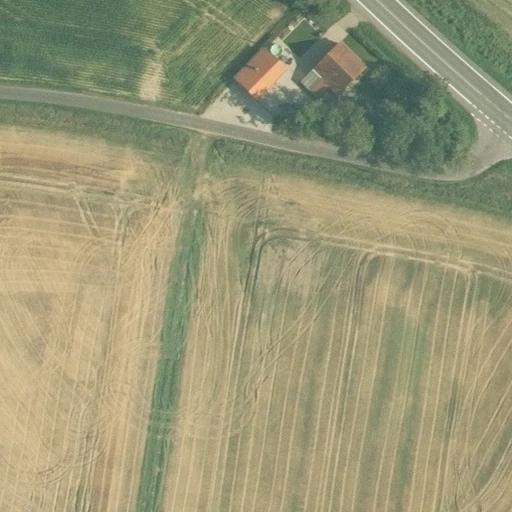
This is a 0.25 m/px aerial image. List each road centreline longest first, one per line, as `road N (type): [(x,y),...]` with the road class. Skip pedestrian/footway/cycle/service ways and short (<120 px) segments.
road 1 (residential): [(511,130),(466,164),(440,164),(115,101),(0,88)]
road 2 (secondary): [(374,0),(511,121)]
